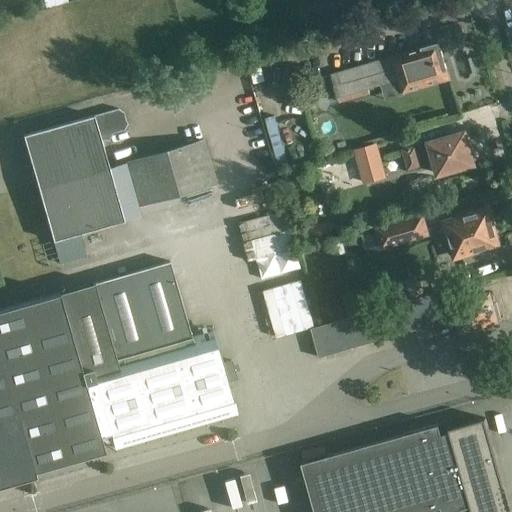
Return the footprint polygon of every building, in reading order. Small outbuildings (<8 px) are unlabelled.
[(336,3),(300,14),(304,32),(342,21),(336,3)] [(393,55),(403,91),(449,78),(440,47),(432,44),(393,55)] [(403,91),(393,55),(331,74),(338,98),(390,82),(393,94),(403,91)] [(92,115),(22,135),(52,240),(122,220),(100,140),(108,141),(112,134),(125,131),(128,125),(124,113),(116,109),(93,115),(92,115)] [(465,132),(424,144),(429,159),(434,158),(438,174),(474,164),(472,160),(475,157),(474,150),(470,150),(465,132)] [(203,140),(126,162),(138,204),(215,182),(203,140)] [(387,178),(377,143),(354,150),(364,185),(387,178)] [(415,146),(402,150),(408,171),(422,167),(415,146)] [(456,256),(465,254),(498,244),(488,210),(455,220),(445,223),(456,256)] [(426,216),(379,229),(378,229),(384,250),(432,237),(426,216)] [(327,235),(323,223),(296,231),(300,243),(327,235)] [(241,241),(248,266),(294,253),(287,228),(241,241)] [(235,411),(227,382),(237,379),(231,361),(222,363),(213,331),(191,336),(169,263),(91,284),(0,310),(0,485),(6,484),(36,475),(34,471),(104,452),(103,445),(100,435),(110,433),(113,445),(114,449),(236,415),(235,411)] [(419,277),(405,281),(410,298),(424,294),(419,277)] [(372,304),(382,301),(380,292),(369,296),(372,304)] [(436,307),(440,323),(444,335),(498,320),(498,319),(502,318),(498,302),(493,303),(490,292),(469,298),(467,292),(455,295),(457,301),(436,307)] [(440,323),(436,307),(432,294),(311,329),(319,358),(440,323)] [(463,511),(511,511),(496,455),(486,419),(450,429),(450,432),(442,435),(440,425),(303,463),(316,511),(424,511),(442,507),(443,511),(451,511),(463,509),(463,511)]
